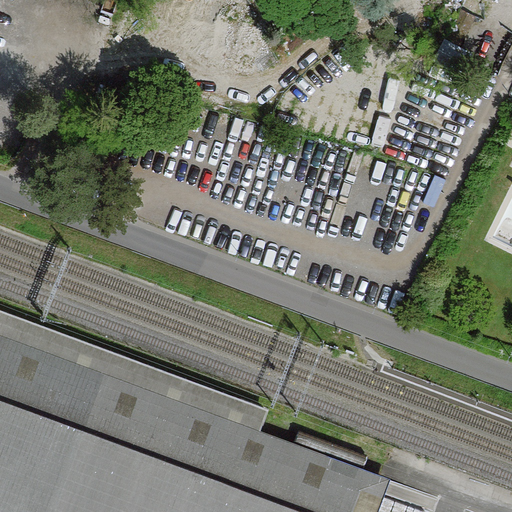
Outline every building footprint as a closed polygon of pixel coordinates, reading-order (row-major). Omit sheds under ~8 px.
[(223,5),(209,0),(177,0),(165,34),(212,51),(221,28),(216,26),(223,5)] [(465,35),(454,30),(448,41),(459,46),(465,35)] [(418,95),(386,79),(372,110),(403,125),(418,95)] [(32,111),(5,100),(0,112),(0,130),(21,139),(32,111)] [(0,306),(0,355),(363,489),(355,511),(376,511),(383,496),(385,487),(389,477),(260,431),(263,425),(269,407),(0,306)] [(355,511),(363,489),(0,355),(0,511),(355,511)]
